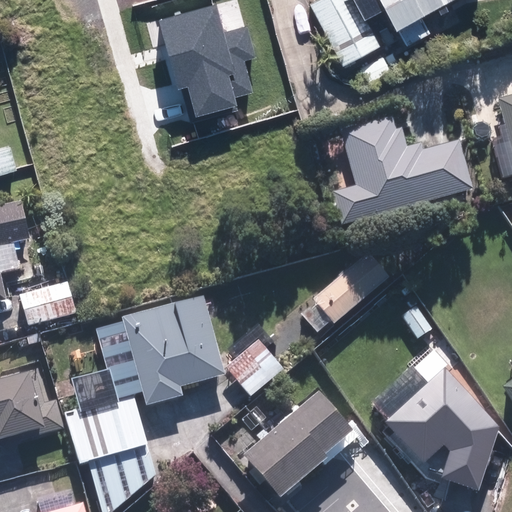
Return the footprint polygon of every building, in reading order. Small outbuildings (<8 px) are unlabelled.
[(409,43),(434,30),(425,13),(450,0),(310,0),(343,63),(404,33),(409,43)] [(511,140),(495,145),(504,179),(511,176),(511,94),(501,98),(511,140)] [(407,148),(399,114),(345,128),(359,186),(337,192),(344,223),(475,191),(463,141),(426,150),(424,144),(407,148)] [(0,170),(21,165),(15,144),(0,148),(0,170)] [(0,249),(0,244),(33,238),(25,200),(0,204),(0,303),(11,301),(0,249)] [(388,273),(371,253),(317,298),(334,318),(388,273)] [(70,280),(22,292),(31,325),(79,312),(70,280)] [(127,324),(99,331),(119,399),(138,393),(147,391),(151,405),(187,395),(185,386),(229,374),(206,295),(125,318),(127,324)] [(422,313),(408,323),(419,340),(434,329),(422,313)] [(286,369),(262,340),(229,367),(254,396),(286,369)] [(482,491),(503,426),(448,366),(430,382),(416,366),(376,402),(390,418),(387,422),(426,465),(447,446),(453,453),(445,479),(482,491)] [(44,401),(36,369),(0,378),(0,431),(2,441),(29,434),(31,441),(64,432),(56,398),(44,401)] [(358,431),(324,390),(248,453),(285,497),(334,457),(331,453),(358,431)] [(150,445),(152,444),(138,393),(119,399),(69,413),(83,463),(91,461),(150,445)] [(258,442),(231,414),(210,434),(237,462),(258,442)] [(91,461),(105,511),(117,511),(160,481),(150,445),(91,461)] [(366,511),(371,508),(333,463),(306,485),(328,511),(366,511)] [(49,511),(79,504),(75,488),(39,498),(42,511),(49,511)] [(49,511),(91,511),(89,502),(79,504),(49,511)]
